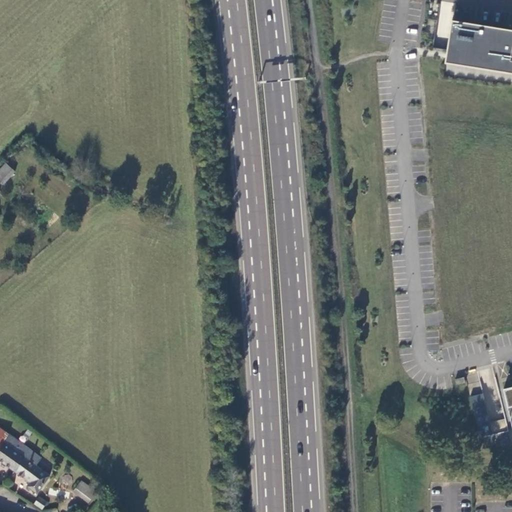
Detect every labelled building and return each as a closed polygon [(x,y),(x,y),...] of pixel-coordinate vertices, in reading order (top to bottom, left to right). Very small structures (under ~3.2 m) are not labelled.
[(511,29),(452,19),(449,40),(457,41),(453,64),(511,73),(511,29)] [(8,164),(0,172),(0,186),(3,183),(5,186),(18,173),(8,164)] [(486,379),(473,382),(479,406),(491,403),(486,379)] [(511,387),(503,389),(511,425),(511,387)] [(0,460),(14,471),(23,458),(16,453),(23,444),(0,427),(0,460)] [(23,458),(14,471),(30,482),(28,485),(38,493),(51,475),(37,465),(43,458),(23,444),(16,453),(23,458)] [(98,492),(83,480),(74,492),(89,503),(98,492)] [(47,503),(40,498),(35,504),(42,509),(47,503)]
